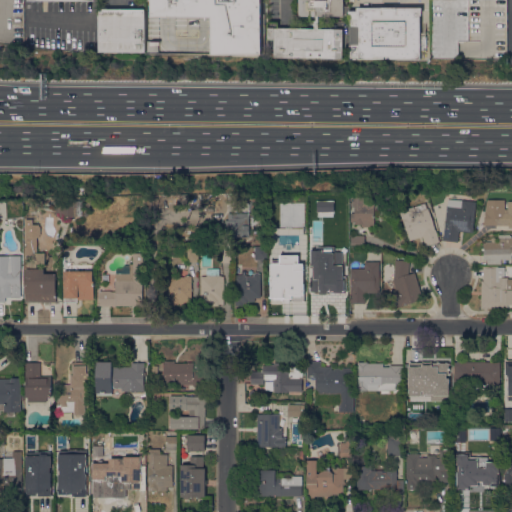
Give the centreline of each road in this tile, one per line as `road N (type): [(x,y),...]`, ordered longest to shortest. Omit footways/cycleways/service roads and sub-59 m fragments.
road 1 (motorway): [(0,139),(511,143)]
road 2 (residential): [(511,326),(0,328)]
road 3 (motorway): [(511,104),(47,104)]
road 4 (residential): [(226,511),(226,328)]
